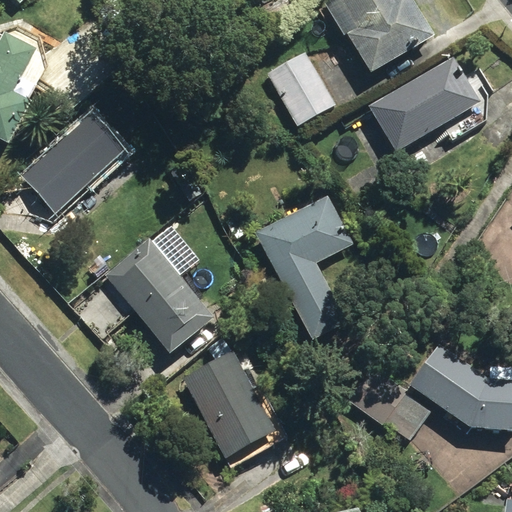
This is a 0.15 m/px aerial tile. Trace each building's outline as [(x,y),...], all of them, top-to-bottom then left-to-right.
[(155,0),(164,14),(188,0),(155,0)] [(349,32),(372,71),(435,34),(414,0),(341,0),(358,27),(349,32)] [(0,137),(9,142),(30,100),(14,92),(37,48),(4,31),(0,38),(0,137)] [(268,74),(298,125),(336,104),(305,52),(268,74)] [(453,56),(370,104),(398,150),(480,100),(453,56)] [(23,175),(57,211),(124,149),(90,113),(23,175)] [(255,232),(313,340),(348,322),(316,262),(353,243),(327,195),(255,232)] [(104,272),(171,353),(215,316),(148,236),(104,272)] [(230,301),(240,313),(259,297),(250,286),(230,301)] [(492,378),(489,378),(438,344),(410,384),(472,426),(511,428),(511,369),(493,368),(492,378)] [(182,376),(225,457),(276,430),(233,349),(182,376)] [(352,399),(386,422),(408,390),(374,366),(352,399)]
